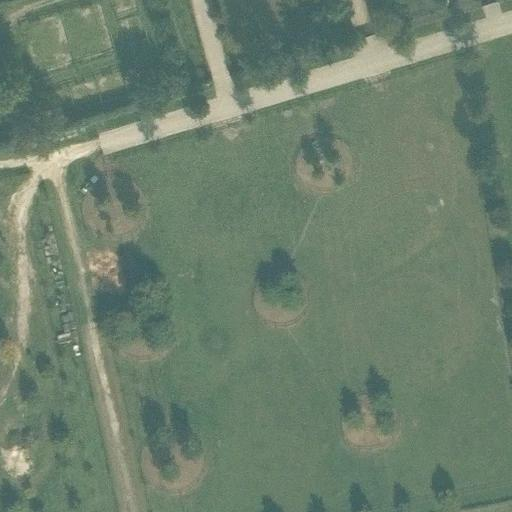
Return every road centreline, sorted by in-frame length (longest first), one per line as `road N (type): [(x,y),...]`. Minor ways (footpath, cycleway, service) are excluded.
road 1 (track): [(511,20),(0,165)]
road 2 (track): [(129,511),(65,205)]
